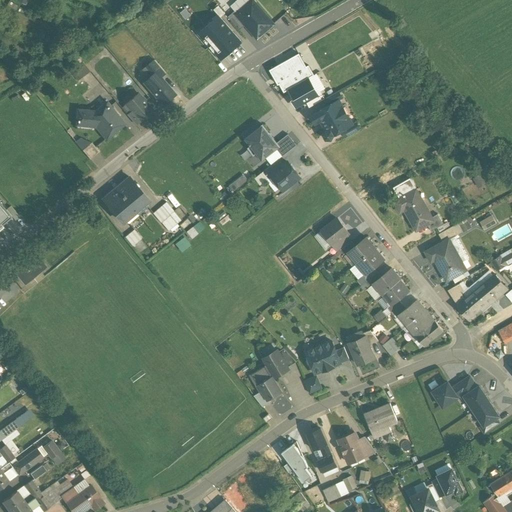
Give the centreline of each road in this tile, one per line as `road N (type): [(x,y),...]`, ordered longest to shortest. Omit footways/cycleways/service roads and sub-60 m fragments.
road 1 (residential): [(466,354),(467,338),(246,66)]
road 2 (residential): [(150,511),(203,488),(305,413),(466,354)]
road 3 (unclassified): [(246,66),(0,256)]
road 4 (unclassified): [(362,0),(246,66)]
